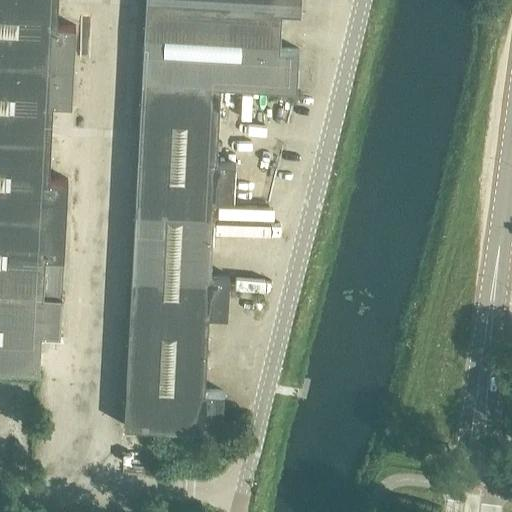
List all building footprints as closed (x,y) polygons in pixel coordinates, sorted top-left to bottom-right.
[(0,0),(0,62),(74,67),(76,27),(57,26),(58,0),(0,0)] [(146,0),(146,5),(282,12),(301,13),(301,0),(146,0)] [(220,86),(223,86),(297,90),(298,58),(299,50),(280,49),(282,12),(146,5),(142,82),(220,86)] [(72,106),(74,67),(0,62),(0,216),(66,220),(68,180),(49,179),(53,105),(72,106)] [(217,161),(220,86),(142,82),(136,197),(215,201),(234,202),(236,162),(217,161)] [(211,276),(215,201),(136,197),(131,312),(209,316),(228,317),(230,277),(211,276)] [(66,220),(0,216),(0,371),(39,373),(41,335),(61,336),(63,296),(43,295),(45,258),(64,259),(66,220)] [(205,391),(209,316),(131,312),(125,426),(222,431),(224,392),(205,391)]
